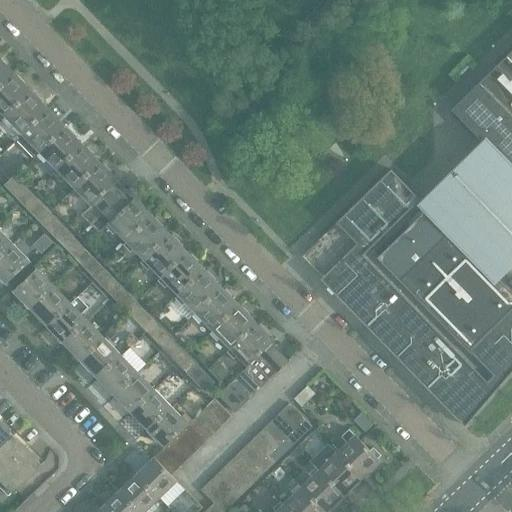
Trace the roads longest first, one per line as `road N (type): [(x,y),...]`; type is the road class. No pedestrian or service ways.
road 1 (residential): [(476,488),(2,0)]
road 2 (residential): [(0,362),(90,452),(31,511)]
